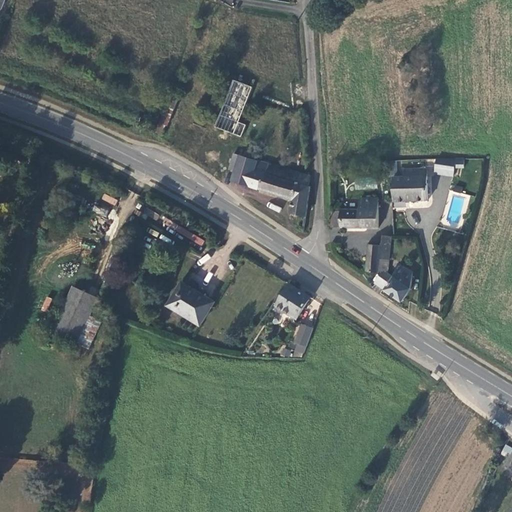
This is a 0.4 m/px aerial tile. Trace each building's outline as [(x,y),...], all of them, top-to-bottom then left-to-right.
[(239,120),(251,90),(253,85),(236,78),(234,82),(217,126),(241,136),(247,123),(239,120)] [(170,93),(154,128),(159,130),(163,123),(165,124),(177,96),(170,93)] [(231,180),(272,195),(277,179),(282,180),(285,169),(247,156),(232,151),(226,168),(234,171),(231,180)] [(454,161),(435,158),(434,168),(453,170),(454,161)] [(402,176),(427,175),(427,167),(402,168),(402,176)] [(295,219),(294,231),(305,233),(308,188),(310,178),(285,169),(282,180),(277,179),(272,195),(290,201),(287,216),(295,219)] [(394,176),(395,200),(428,198),(427,175),(402,176),(394,176)] [(115,205),(117,199),(103,194),(101,200),(115,205)] [(376,228),(378,198),(359,199),(359,209),(331,210),(331,225),(376,228)] [(390,209),(390,201),(382,201),(381,208),(390,209)] [(185,229),(182,232),(200,245),(203,242),(185,229)] [(369,233),(366,267),(366,270),(376,271),(375,269),(382,270),(386,272),(389,236),(378,236),(378,233),(369,233)] [(401,301),(409,289),(409,271),(397,265),(391,275),(386,272),(382,270),(375,269),(376,271),(366,270),(366,267),(363,268),(361,272),(401,301)] [(211,302),(180,281),(164,305),(196,327),(211,302)] [(298,321),(311,300),(289,285),(276,307),(298,321)] [(98,298),(72,287),(52,330),(78,342),(89,317),(98,298)] [(41,309),(46,312),(52,299),(47,297),(41,309)] [(89,317),(78,342),(91,347),(102,322),(89,317)] [(296,343),(306,347),(313,329),(303,325),(296,343)] [(291,357),(292,349),(281,348),(281,356),(291,357)]
